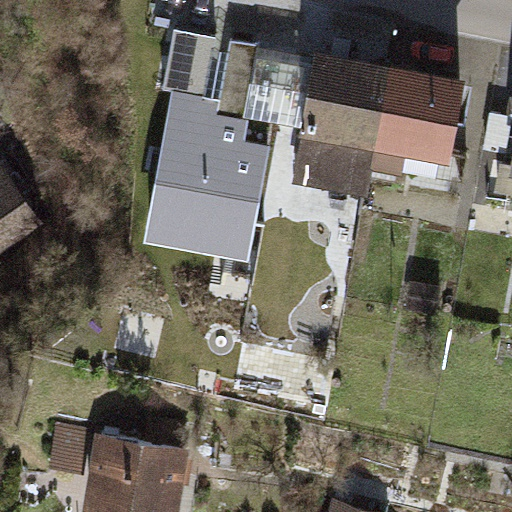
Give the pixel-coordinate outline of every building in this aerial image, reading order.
[(221,112),(224,97),(208,94),(219,37),(180,30),(170,85),(179,87),(152,232),(251,250),(271,143),(245,138),(249,117),(221,112)] [(249,117),(307,128),(299,173),(368,186),(377,140),(390,67),(322,55),(319,67),(260,56),(262,44),(235,39),(224,97),(221,112),(249,117)] [(463,80),(390,67),(377,140),(450,153),(463,80)] [(0,235),(35,212),(1,162),(0,163),(0,235)] [(97,431),(85,503),(142,511),(172,511),(184,445),(97,431)] [(389,511),(390,510),(333,496),(328,511),(389,511)]
